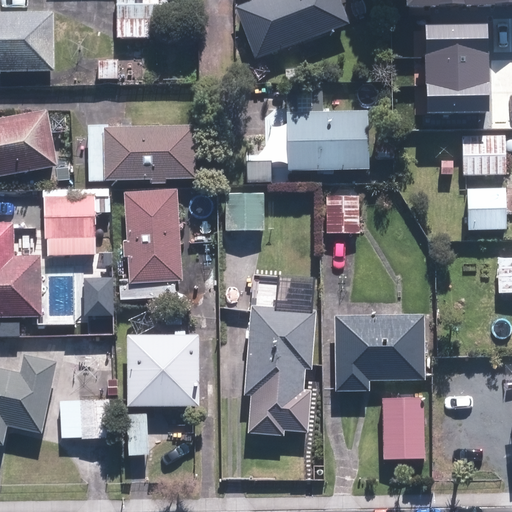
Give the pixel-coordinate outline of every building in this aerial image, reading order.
[(123,0),(123,37),(160,38),(160,0),(123,0)] [(230,15),(249,64),(342,29),(331,0),(246,0),(250,8),(230,15)] [(0,17),(0,75),(48,76),(48,18),(0,17)] [(491,112),(489,17),(426,18),(429,113),(491,112)] [(289,112),(289,168),(367,167),(366,111),(289,112)] [(0,123),(0,180),(52,171),(42,116),(0,123)] [(188,131),(99,133),(101,184),(189,182),(188,131)] [(463,136),(464,174),(506,173),(505,135),(463,136)] [(52,255),(103,255),(103,213),(117,213),(118,189),(52,189),(52,255)] [(505,189),(468,191),(470,229),(506,228),(505,189)] [(230,194),(230,230),(264,229),(263,194),(230,194)] [(328,194),(327,230),(364,232),(366,195),(328,194)] [(171,195),(120,198),(126,287),(177,284),(171,195)] [(0,321),(36,321),(35,261),(8,261),(8,228),(0,228),(0,321)] [(309,317),(246,312),(239,398),(247,399),(244,436),(278,439),(278,434),(300,436),(303,396),(297,395),(299,373),(304,373),(309,317)] [(415,321),(331,323),(333,394),(363,393),(363,384),(417,383),(415,321)] [(122,341),(122,410),(193,411),(193,342),(122,341)] [(0,434),(1,430),(36,438),(51,367),(19,361),(15,378),(0,374),(0,434)] [(62,398),(63,436),(117,435),(116,397),(62,398)] [(418,404),(378,405),(379,462),(418,462),(418,404)] [(132,451),(154,451),(154,413),(133,413),(132,451)]
